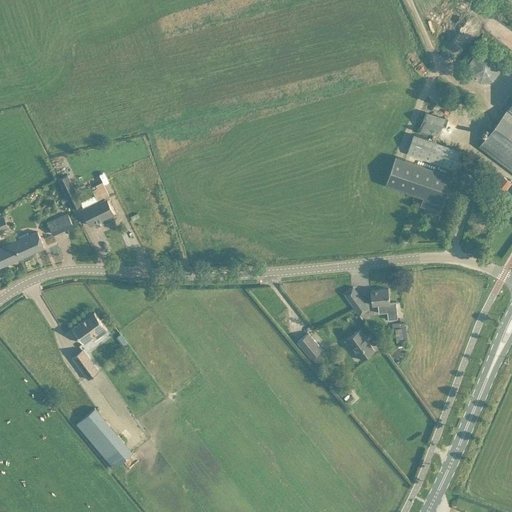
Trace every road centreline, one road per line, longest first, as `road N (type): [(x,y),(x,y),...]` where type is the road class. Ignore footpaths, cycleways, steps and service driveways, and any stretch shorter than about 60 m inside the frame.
road 1 (unclassified): [(0,301),(38,277),(80,270),(234,275),(445,257),(511,281)]
road 2 (primary): [(426,511),(497,355)]
